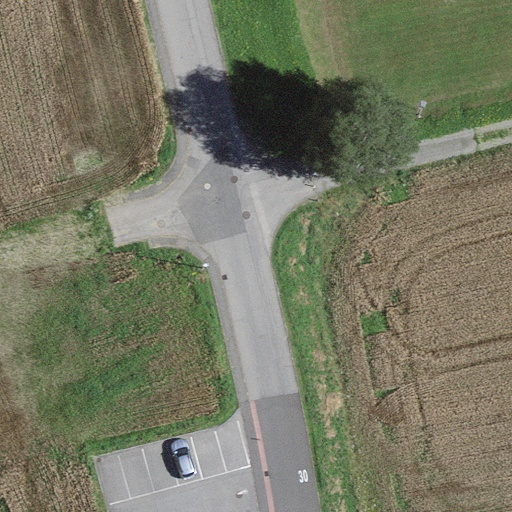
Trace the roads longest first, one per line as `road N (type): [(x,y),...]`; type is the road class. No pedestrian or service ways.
road 1 (residential): [(291,511),(178,0)]
road 2 (track): [(223,193),(511,135)]
